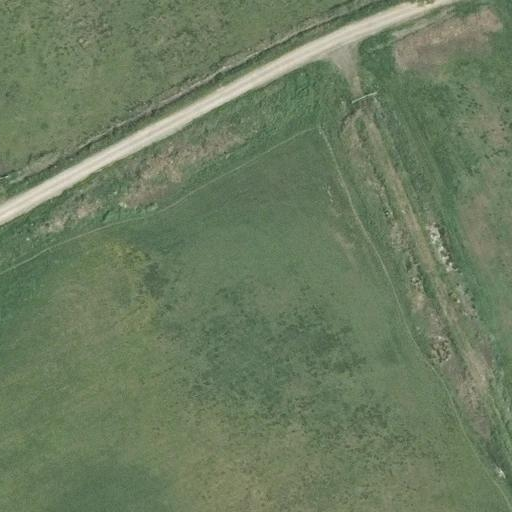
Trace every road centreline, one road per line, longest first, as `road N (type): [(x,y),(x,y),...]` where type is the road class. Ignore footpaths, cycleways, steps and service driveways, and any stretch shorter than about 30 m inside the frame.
road 1 (track): [(511,468),(334,45)]
road 2 (track): [(334,45),(0,222)]
